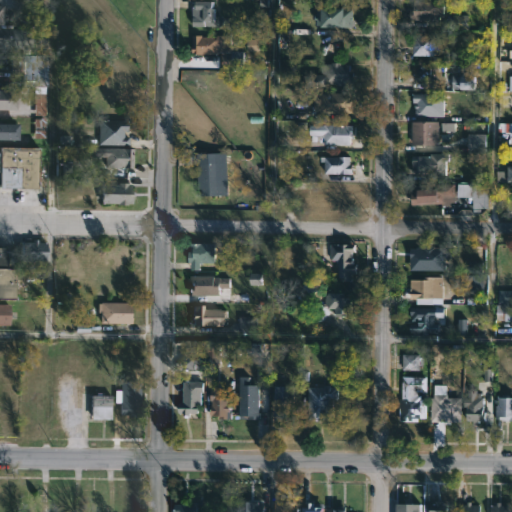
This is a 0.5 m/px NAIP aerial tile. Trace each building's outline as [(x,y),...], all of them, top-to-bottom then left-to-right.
[(215,0),(215,7),(217,7),(217,16),(231,17),(231,24),(193,25),(193,7),(198,7),(196,7),(196,1),(215,0)] [(442,0),(442,20),(412,19),(412,8),(415,8),(415,0),(442,0)] [(354,10),(353,27),(346,27),(346,30),(324,29),(324,27),(317,27),(317,20),(315,20),(315,15),(317,15),(317,10),(354,10)] [(468,30),(468,15),(453,15),(453,30),(468,30)] [(0,49),(32,50),(32,30),(0,29),(0,49)] [(252,37),(265,38),(266,30),(253,29),(252,37)] [(238,32),(238,48),(233,48),(233,52),(229,52),(229,56),(195,56),(195,35),(219,37),(220,32),(238,32)] [(440,37),(443,38),(443,54),(439,54),(439,56),(417,56),(417,36),(440,37)] [(259,39),(247,40),(248,51),(259,51),(259,39)] [(0,55),(46,56),(46,71),(13,71),(13,65),(0,64),(0,55)] [(343,62),(343,63),(352,63),(352,73),(356,73),(356,83),(348,83),(348,85),(338,85),(338,83),(329,83),(329,86),(308,87),(308,74),(322,74),(322,72),(320,72),(320,69),(322,69),(322,64),(327,64),(327,62),(333,62),(343,62)] [(455,89),(452,89),(452,75),(477,74),(477,89),(455,89)] [(0,88),(16,89),(15,108),(0,107),(0,88)] [(354,93),(354,113),(314,111),(315,93),(354,93)] [(446,93),(446,116),(416,116),(415,104),(418,102),(414,102),(414,93),(446,93)] [(127,131),(124,131),(123,136),(128,136),(128,145),(98,144),(99,119),(127,119),(127,131)] [(438,144),(413,145),(413,121),(441,120),(442,144),(438,144)] [(0,122),(18,123),(18,139),(0,138),(0,122)] [(352,136),(352,144),(325,144),(325,136),(312,136),(312,127),(320,128),(320,124),(355,124),(354,136),(352,136)] [(489,134),(488,153),(469,152),(470,134),(489,134)] [(0,146),(39,147),(38,188),(0,187),(0,146)] [(132,148),(132,168),(105,167),(105,156),(100,156),(101,148),(132,148)] [(451,153),(451,163),(449,163),(448,175),(413,173),(414,151),(451,153)] [(211,155),(212,162),(221,161),(222,183),(229,182),(229,196),(200,196),(198,156),(211,155)] [(351,156),(352,164),(354,164),(354,173),(326,173),(326,161),(321,161),(321,156),(351,156)] [(511,166),(508,166),(508,172),(497,172),(497,182),(511,182),(511,166)] [(128,182),(128,184),(132,184),(132,204),(101,203),(101,183),(128,182)] [(457,183),(457,201),(413,204),(412,192),(415,192),(415,183),(421,183),(421,188),(439,188),(438,184),(457,183)] [(488,214),(473,213),(473,183),(489,183),(488,214)] [(37,239),(37,241),(45,242),(45,261),(26,260),(27,252),(21,252),(21,243),(27,243),(27,241),(32,241),(32,239),(37,239)] [(215,244),(215,262),(201,262),(201,270),(192,269),(192,261),(189,261),(189,251),(191,251),(192,243),(215,243),(215,244)] [(352,244),(356,244),(356,251),(353,251),(353,261),(355,261),(355,264),(357,264),(357,273),(352,273),(352,280),(341,280),(341,277),(339,277),(339,260),(332,260),(332,244),(352,244)] [(438,245),(448,246),(448,251),(452,251),(452,266),(447,266),(447,270),(425,271),(425,269),(417,269),(417,263),(412,263),(412,249),(426,248),(426,245),(438,245)] [(15,249),(14,300),(0,299),(0,246),(7,247),(7,249),(15,249)] [(262,285),(262,274),(250,273),(250,285),(262,285)] [(230,278),(230,288),(222,289),(222,296),(189,295),(191,275),(215,276),(221,278),(230,278)] [(471,295),(483,295),(484,275),(472,275),(471,295)] [(434,298),(412,298),(412,280),(427,280),(428,277),(438,277),(438,283),(434,283),(434,298)] [(511,304),(511,290),(498,290),(497,304),(511,304)] [(344,292),(344,297),(353,297),(353,316),(335,316),(335,308),(329,308),(329,305),(325,305),(325,294),(329,294),(329,293),(344,292)] [(131,302),(131,317),(132,317),(132,324),(99,323),(100,301),(131,302)] [(0,303),(10,304),(9,325),(0,324),(0,303)] [(227,326),(193,325),(194,304),(204,305),(204,308),(228,310),(227,326)] [(496,322),(511,321),(511,305),(496,306),(496,322)] [(437,307),(437,317),(435,317),(435,324),(440,324),(440,332),(419,332),(419,321),(412,321),(411,307),(437,307)] [(240,333),(257,332),(256,316),(239,317),(240,333)] [(207,344),(206,364),(219,364),(220,345),(207,344)] [(260,355),(260,344),(246,345),(247,355),(260,355)] [(184,370),(199,370),(199,355),(184,356),(184,370)] [(420,355),(402,355),(402,371),(420,371),(420,355)] [(492,370),(483,370),(483,381),(491,381),(492,370)] [(249,375),(249,384),(260,384),(260,420),(248,420),(248,416),(239,416),(239,386),(238,386),(237,375),(249,375)] [(427,376),(427,392),(418,392),(418,395),(422,395),(421,399),(427,399),(426,418),(419,418),(419,422),(399,421),(399,398),(402,399),(403,376),(427,376)] [(190,380),(190,381),(204,381),(204,392),(202,392),(201,403),(200,403),(200,413),(198,413),(198,417),(185,417),(185,413),(179,413),(179,410),(177,410),(177,406),(179,406),(179,403),(184,403),(184,381),(190,380)] [(139,413),(119,413),(121,381),(139,381),(139,413)] [(339,387),(339,400),(334,399),(334,420),(309,420),(310,387),(325,387),(325,385),(332,385),(332,387),(339,387)] [(295,386),(294,419),(274,420),(275,386),(295,386)] [(231,389),(230,419),(220,418),(220,416),(212,416),(213,401),(211,401),(212,389),(231,389)] [(100,393),(100,395),(111,395),(111,419),(91,419),(91,395),(96,395),(96,393),(100,393)] [(448,394),(448,397),(462,397),(461,422),(431,422),(431,397),(434,397),(434,394),(448,394)] [(511,397),(511,421),(502,421),(502,419),(496,419),(496,406),(499,406),(499,395),(511,395),(511,397)] [(486,410),(485,419),(468,419),(469,396),(486,397),(486,410)] [(40,497),(40,511),(20,511),(20,501),(28,500),(28,497),(40,497)] [(443,500),(443,504),(449,503),(449,511),(431,511),(431,505),(433,505),(433,504),(436,503),(436,501),(443,500)] [(475,500),(475,504),(484,504),(484,511),(461,511),(461,504),(470,504),(470,501),(475,500)] [(266,505),(265,511),(238,511),(238,501),(260,501),(260,505),(266,505)] [(295,502),(295,507),(299,507),(299,511),(275,511),(276,502),(295,502)] [(323,502),(323,506),(327,506),(327,510),(329,510),(329,508),(334,508),(334,511),(304,511),(304,507),(312,507),(312,502),(323,502)] [(394,511),(394,502),(420,502),(420,511),(394,511)] [(503,502),(503,505),(511,505),(511,511),(492,511),(492,505),(497,505),(497,502),(503,502)]
